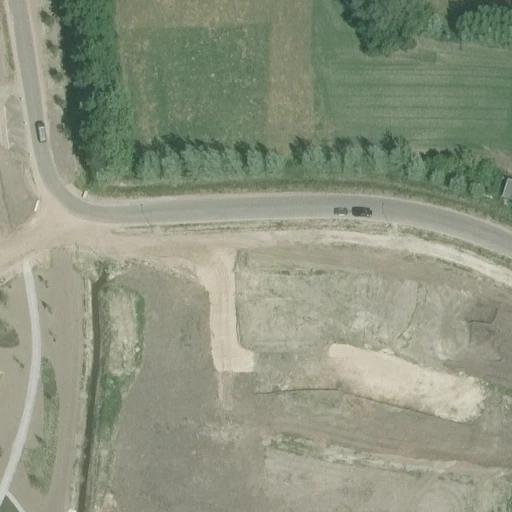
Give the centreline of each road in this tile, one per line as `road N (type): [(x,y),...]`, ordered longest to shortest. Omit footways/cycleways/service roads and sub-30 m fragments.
road 1 (residential): [(232,367),(235,413),(511,462)]
road 2 (tertiary): [(220,209),(407,214),(511,243)]
road 3 (residential): [(511,406),(336,362),(232,367)]
road 4 (tertiary): [(34,122),(42,169),(62,197),(83,208),(220,209)]
road 5 (residential): [(220,209),(232,367)]
road 6 (tertiary): [(14,0),(34,122)]
